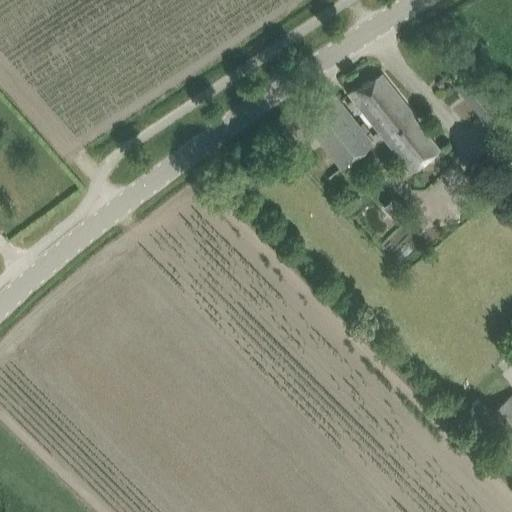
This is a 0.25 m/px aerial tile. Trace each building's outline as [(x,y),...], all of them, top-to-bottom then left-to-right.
[(454,83),(466,99),(489,131),(509,116),(474,68),(454,83)] [(381,74),(347,93),(410,171),(416,166),(418,168),(440,149),(381,74)] [(373,141),(331,90),(284,123),(303,146),(316,135),(344,167),(357,157),(373,141)] [(393,200),(383,208),(395,221),(404,213),(393,200)] [(511,393),(484,420),(511,449),(511,393)]
